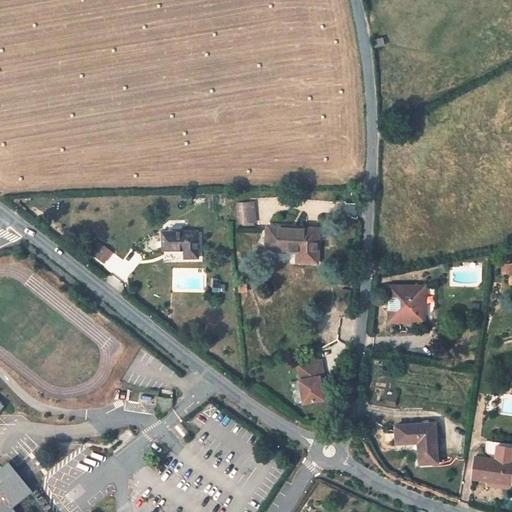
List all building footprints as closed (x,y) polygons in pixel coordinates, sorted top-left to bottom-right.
[(253,202),(237,204),(239,223),(254,222),(253,202)] [(345,204),(345,215),(357,220),(358,204),(345,204)] [(317,261),(319,230),(268,227),(267,249),(279,250),(299,251),(298,260),(317,261)] [(198,257),(198,231),(183,232),(173,232),(163,232),(163,250),(185,249),(185,257),(198,257)] [(102,244),(94,254),(101,259),(109,249),(102,244)] [(278,259),(298,260),(299,251),(279,250),(278,259)] [(503,273),(511,273),(511,264),(503,264),(503,273)] [(425,286),(389,286),(389,322),(419,322),(419,304),(425,304),(425,286)] [(479,304),(471,303),(471,311),(478,311),(479,304)] [(324,399),(320,377),(324,376),(321,360),(298,365),(301,380),(300,380),(304,403),(324,399)] [(173,399),(158,397),(157,405),(163,412),(172,406),(173,399)] [(47,511),(46,511),(44,511),(14,511),(10,507),(27,493),(25,490),(28,487),(11,467),(8,469),(6,466),(0,470),(0,410),(5,405),(0,401),(0,511),(47,511)] [(420,464),(438,463),(435,423),(396,426),(397,444),(418,442),(420,464)] [(511,462),(511,444),(487,441),(485,451),(494,460),(511,462)] [(511,462),(494,460),(476,457),(473,478),(489,480),(490,478),(511,481),(511,473),(511,462)]
